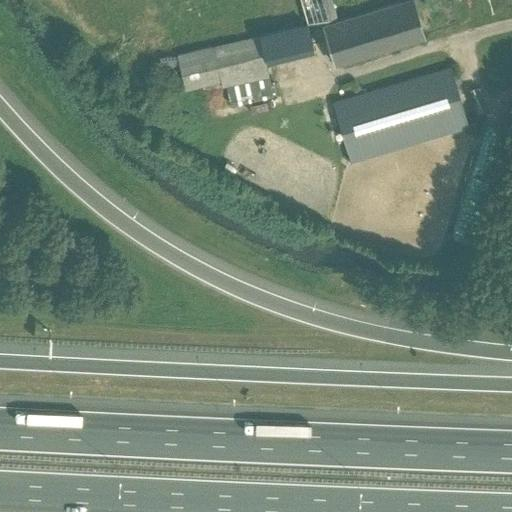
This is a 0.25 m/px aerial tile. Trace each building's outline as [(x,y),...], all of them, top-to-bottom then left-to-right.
[(299,0),(306,23),(334,15),(329,0),(299,0)] [(334,63),(423,37),(411,0),(406,0),(323,25),(334,63)] [(307,24),(260,35),(265,55),(266,61),(313,49),(311,43),(307,24)] [(156,58),(161,77),(164,92),(144,96),(143,119),(179,115),(175,92),(220,81),(221,87),(222,88),(225,87),(229,107),(273,97),(270,87),(259,36),(156,58)] [(350,162),(467,127),(449,67),(332,102),(350,162)]
